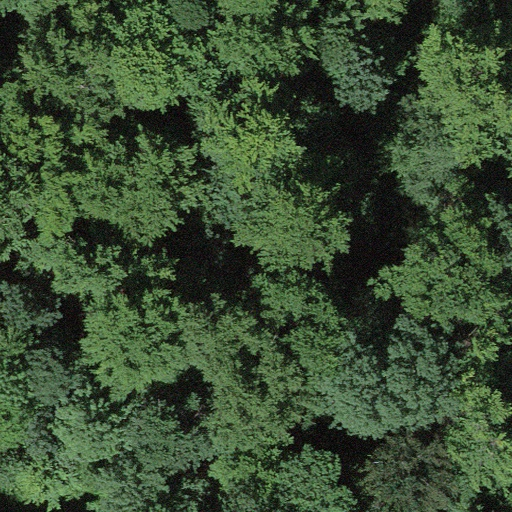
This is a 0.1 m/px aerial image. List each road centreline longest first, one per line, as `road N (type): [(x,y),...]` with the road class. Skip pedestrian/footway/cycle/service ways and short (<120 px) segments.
road 1 (track): [(0,184),(14,224),(78,325),(250,511)]
road 2 (track): [(346,0),(0,143)]
